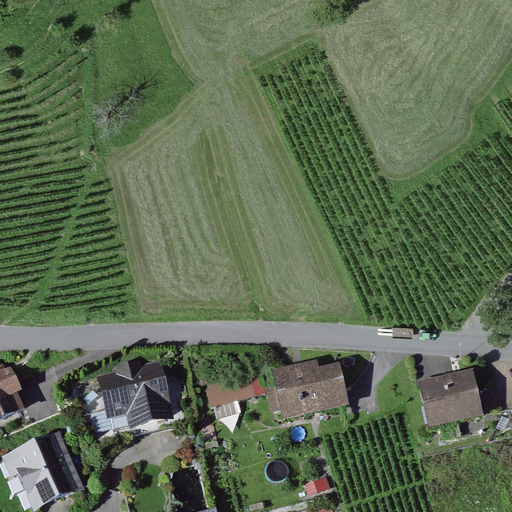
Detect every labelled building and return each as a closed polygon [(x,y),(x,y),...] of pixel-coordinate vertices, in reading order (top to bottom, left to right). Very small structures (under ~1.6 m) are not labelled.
[(0,420),(6,432),(39,416),(14,367),(0,365),(0,420)] [(167,365),(100,382),(110,419),(137,412),(141,428),(180,418),(167,365)] [(341,408),(334,372),(268,384),(274,419),(341,408)] [(476,417),(468,380),(412,391),(419,429),(476,417)] [(205,389),(209,408),(250,400),(246,381),(205,389)] [(60,439),(2,463),(17,498),(27,494),(34,511),(51,511),(84,498),(60,439)]
